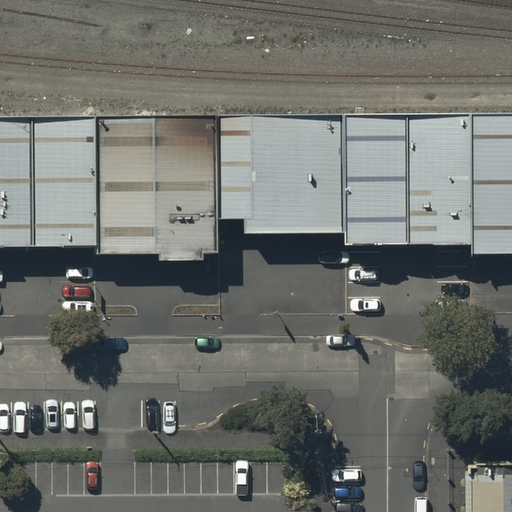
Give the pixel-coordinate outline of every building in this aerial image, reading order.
[(511,125),(467,126),(467,263),(511,263),(511,125)] [(465,126),(340,127),(340,257),(466,257),(465,126)] [(89,127),(0,127),(0,256),(90,256),(89,127)] [(213,127),(92,128),(93,264),(213,264),(213,127)] [(337,127),(217,127),(218,243),(338,243),(337,127)] [(511,511),(511,462),(466,463),(466,511),(511,511)]
